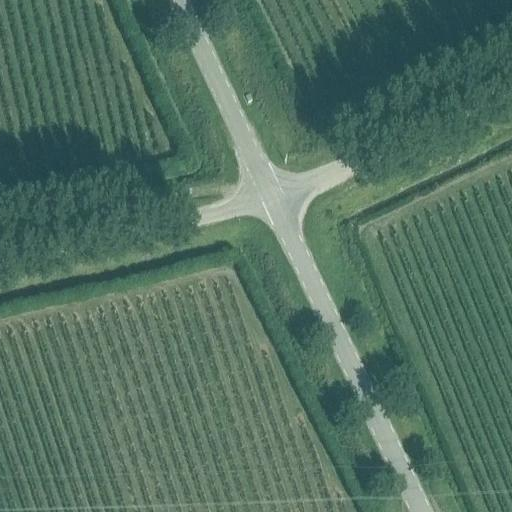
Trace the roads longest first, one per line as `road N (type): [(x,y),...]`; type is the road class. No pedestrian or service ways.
road 1 (tertiary): [(418,511),(274,201)]
road 2 (unclassified): [(0,262),(274,201)]
road 3 (unclassified): [(274,201),(511,87)]
road 4 (tertiary): [(274,201),(176,0)]
